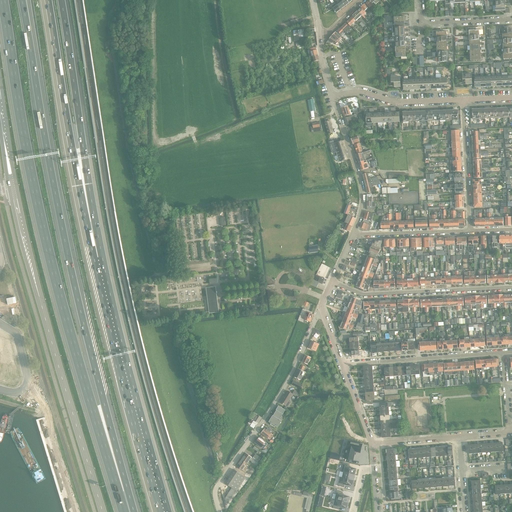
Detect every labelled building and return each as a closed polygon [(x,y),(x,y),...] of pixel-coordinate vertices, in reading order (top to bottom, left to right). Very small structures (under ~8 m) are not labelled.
[(377,3),(374,0),(368,0),(369,1),(366,4),(368,7),(370,8),(375,4),(375,5),(377,3)] [(403,3),(401,1),(401,0),(394,6),(397,9),(403,3)] [(358,11),(362,16),(363,17),(364,16),(366,13),(364,11),(361,8),(358,11)] [(352,16),(356,21),(362,16),(358,11),(352,16)] [(352,16),(346,22),(350,26),(356,21),(352,16)] [(351,29),(349,27),(345,23),(340,28),(345,33),(346,34),(351,29)] [(481,35),(480,30),(476,30),(476,27),(468,28),(468,31),(469,30),(469,36),(479,35),(481,35)] [(345,33),(340,28),(335,33),(340,37),(342,36),(344,34),(345,33)] [(304,30),(293,31),(295,42),(296,42),(296,49),(300,48),(300,43),(303,42),(305,42),(304,30)] [(338,42),(341,39),(340,37),(335,33),(332,36),(336,39),(332,43),(335,45),(336,44),(338,46),(340,44),(338,42)] [(318,56),(316,48),(310,49),(311,54),(309,55),(310,58),(318,56)] [(511,53),(503,54),(503,59),(504,63),(509,62),(509,59),(511,58),(511,53)] [(475,84),(475,77),(472,77),(471,74),(463,74),(463,80),(466,79),(466,84),(472,84),(475,84)] [(403,86),(403,80),(400,80),(400,77),(391,77),(391,82),(394,82),(394,87),(400,87),(403,86)] [(450,85),(450,80),(447,80),(447,78),(441,78),(441,88),(447,88),(447,85),(450,85)] [(308,100),(310,112),(316,110),(314,99),(308,100)] [(341,108),(344,117),(350,115),(348,106),(341,108)] [(352,116),(344,119),(346,125),(351,124),(354,123),(352,116)] [(333,133),(330,121),(325,123),(328,134),(333,133)] [(319,123),(312,124),(313,128),(314,131),(321,130),(319,123)] [(460,142),(459,131),(448,131),(449,135),(452,135),(452,141),(449,141),(449,143),(460,142)] [(357,136),(351,138),(353,145),(359,143),(357,136)] [(350,159),(344,140),(334,143),(334,141),(330,142),(330,144),(333,154),(336,153),(337,156),(334,157),(335,159),(336,161),(337,161),(338,162),(339,162),(340,162),(350,159)] [(361,153),(357,154),(356,155),(358,162),(363,161),(365,160),(364,155),(371,153),(370,151),(363,153),(361,154),(361,153)] [(363,161),(358,162),(361,171),(366,169),(368,168),(367,165),(365,165),(363,161)] [(377,177),(372,178),(370,179),(370,177),(369,177),(368,173),(363,175),(365,184),(378,181),(377,177)] [(379,180),(378,181),(365,184),(367,193),(372,192),(371,188),(372,188),(372,186),(380,184),(379,180)] [(464,193),(463,188),(463,184),(455,184),(450,184),(450,185),(447,185),(443,185),(443,188),(444,188),(444,189),(448,189),(450,189),(451,191),(455,191),(455,193),(464,193)] [(375,202),(367,202),(367,210),(375,210),(375,202)] [(366,212),(364,219),(371,221),(373,214),(366,212)] [(347,223),(347,224),(352,226),(356,219),(350,216),(347,215),(345,214),(342,220),(347,223)] [(503,226),(503,216),(499,216),(499,218),(494,218),(494,226),(503,226)] [(349,232),(352,226),(347,224),(344,223),(342,229),(349,232)] [(362,223),(360,228),(367,230),(369,231),(371,226),(365,224),(362,223)] [(497,236),(488,236),(489,245),(492,245),(492,251),(497,250),(497,236)] [(373,242),(372,246),(379,249),(380,248),(382,242),(382,240),(374,240),(373,243),(373,242)] [(379,249),(372,246),(370,250),(379,254),(381,248),(380,248),(379,249)] [(375,260),(370,258),(367,257),(365,262),(377,266),(378,265),(373,263),(375,260)] [(377,266),(365,262),(364,267),(371,270),(371,268),(376,270),(377,266)] [(370,272),(371,270),(364,267),(362,272),(373,276),(374,273),(370,272)] [(325,285),(328,279),(323,277),(322,278),(320,277),(318,282),(319,283),(320,283),(325,285)] [(367,279),(360,277),(358,282),(369,286),(371,281),(367,279)] [(369,286),(358,282),(355,288),(362,291),(364,288),(368,290),(369,286)] [(215,300),(214,292),(214,288),(206,289),(207,293),(207,294),(208,301),(208,302),(208,304),(209,309),(209,310),(210,311),(211,311),(212,312),(215,311),(215,309),(216,309),(216,308),(216,307),(217,307),(217,306),(216,302),(216,300),(215,300)] [(352,298),(350,303),(361,307),(362,304),(362,302),(352,298)] [(361,307),(350,303),(348,308),(357,311),(359,312),(360,308),(361,308),(361,307)] [(356,314),(357,311),(348,308),(346,312),(358,317),(358,315),(356,314)] [(310,322),(313,315),(307,312),(304,319),(304,320),(310,322)] [(351,320),(344,317),(342,322),(354,327),(354,325),(350,323),(351,320)] [(356,328),(362,331),(364,325),(359,323),(358,322),(356,328)] [(311,341),(308,348),(316,352),(319,344),(311,341)] [(305,355),(302,362),(308,365),(311,358),(305,355)] [(303,371),(298,369),(295,376),(300,379),(302,376),(304,377),(306,373),(303,371)] [(288,391),(280,403),(286,406),(286,405),(288,406),(290,403),(289,402),(288,401),(293,394),(288,391)] [(271,425),(274,427),(275,425),(278,427),(281,421),(280,421),(282,417),(281,417),(285,410),(279,407),(277,410),(273,416),(269,422),(272,423),(271,425)] [(255,413),(248,424),(251,426),(254,420),(259,423),(262,418),(255,413)] [(352,420),(344,421),(345,433),(353,432),(352,420)] [(265,429),(261,434),(270,440),(273,435),(271,434),(273,431),(268,428),(267,430),(265,429)] [(259,438),(255,443),(262,448),(264,449),(266,446),(264,445),(265,443),(265,442),(266,441),(261,436),(259,438)] [(345,449),(343,458),(353,460),(355,452),(360,453),(362,444),(348,441),(346,449),(345,449)] [(244,456),(241,460),(247,464),(250,460),(252,462),(256,466),(258,462),(261,458),(256,454),(253,458),(246,454),(245,456),(244,456)] [(245,466),(247,464),(241,460),(237,466),(244,471),(247,468),(245,466)] [(342,472),(341,472),(344,473),(344,472),(355,475),(356,469),(349,467),(350,464),(344,463),(342,472)] [(234,470),(225,484),(232,488),(225,499),(226,506),(233,495),(237,491),(246,477),(234,470)] [(343,478),(353,480),(355,475),(344,472),(344,473),(343,478)] [(340,477),(338,486),(344,488),(345,485),(352,486),(353,480),(343,478),(340,477)] [(337,491),(335,500),(348,503),(349,497),(342,495),(343,492),(337,491)] [(335,500),(333,508),(339,510),(339,507),(347,509),(348,503),(335,500)]
